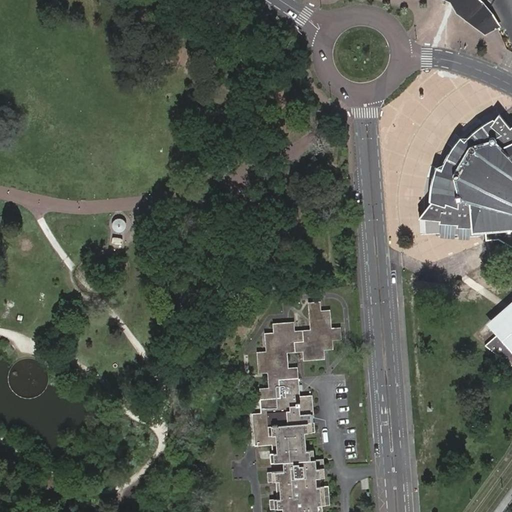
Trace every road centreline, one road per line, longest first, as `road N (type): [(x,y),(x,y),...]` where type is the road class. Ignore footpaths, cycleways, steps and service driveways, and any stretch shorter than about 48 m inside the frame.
road 1 (unclassified): [(404,511),(373,94)]
road 2 (unclassified): [(357,95),(390,511)]
